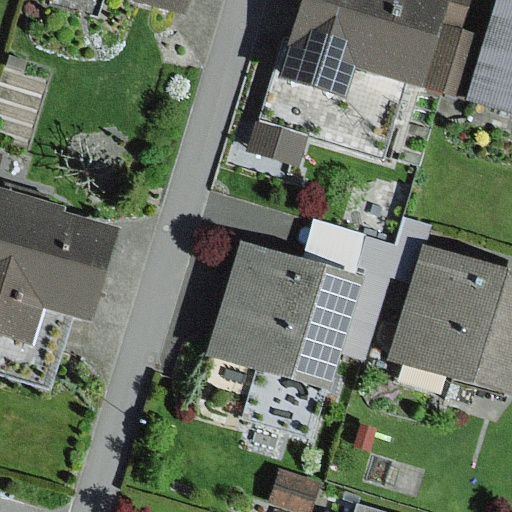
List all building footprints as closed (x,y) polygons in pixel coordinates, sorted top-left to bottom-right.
[(104,0),(179,21),(185,0),(104,0)] [(295,0),(256,126),(305,141),(394,169),(439,24),(446,0),(295,0)] [(446,0),(439,24),(460,31),(469,0),(446,0)] [(511,0),(492,0),(460,106),(511,122),(511,0)] [(473,38),(439,28),(420,91),(454,102),(473,38)] [(305,141),(256,126),(253,125),(244,156),(296,172),(305,141)] [(63,213),(0,194),(0,376),(50,391),(69,324),(88,329),(116,233),(62,218),(63,213)] [(428,228),(402,221),(395,247),(385,283),(407,289),(418,251),(421,252),(428,228)] [(297,267),(350,283),(363,238),(311,222),(297,267)] [(395,247),(363,238),(350,283),(357,285),(336,355),(361,362),(385,283),(395,247)] [(236,248),(201,360),(253,376),(238,424),(308,446),(336,355),(357,285),(350,283),(297,267),(236,248)] [(407,289),(384,365),(510,403),(511,394),(511,279),(421,252),(418,251),(407,289)] [(309,511),(318,484),(276,471),(265,506),(283,511),(309,511)]
